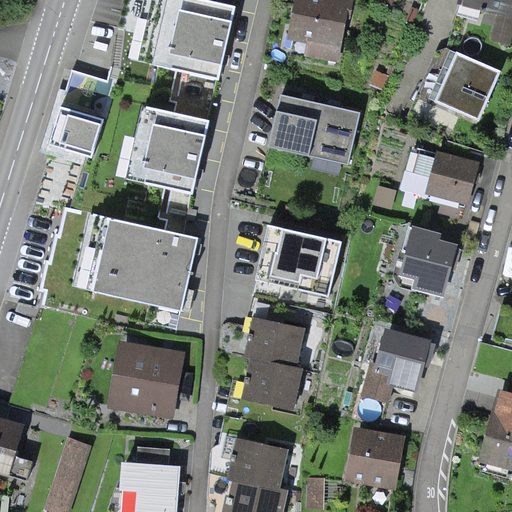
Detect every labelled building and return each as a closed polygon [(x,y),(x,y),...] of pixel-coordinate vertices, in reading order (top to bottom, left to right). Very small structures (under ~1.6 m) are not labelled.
[(236,7),(206,0),(149,0),(140,43),(155,47),(151,64),(220,80),(225,57),(236,7)] [(328,0),(300,0),(294,34),(298,34),(295,49),(323,54),(326,40),(337,42),(342,14),(348,15),(350,4),(347,4),(328,0)] [(511,0),(460,0),(460,3),(500,13),(511,16),(511,0)] [(509,43),(511,29),(511,16),(500,13),(494,39),(509,43)] [(448,54),(429,99),(479,120),(499,71),(450,51),(448,54)] [(378,72),(373,85),(382,89),(387,76),(378,72)] [(268,147),(308,157),(321,104),(309,101),(281,94),(268,147)] [(321,104),(308,157),(348,166),(361,113),(334,107),(321,104)] [(145,105),(127,177),(193,194),(202,157),(211,121),(145,105)] [(94,158),(105,120),(61,106),(49,145),(94,158)] [(414,149),(405,184),(444,195),(465,201),(473,176),(475,166),(414,149)] [(373,205),(392,210),(396,190),(377,186),(373,205)] [(460,220),(465,201),(444,195),(439,213),(460,220)] [(199,238),(94,215),(78,287),(183,311),(197,247),(199,238)] [(327,239),(268,226),(256,281),(329,297),(342,242),(327,239)] [(409,228),(395,280),(441,293),(449,264),(452,265),(456,266),(461,250),(437,244),(439,236),(409,228)] [(511,344),(511,308),(502,306),(493,340),(511,344)] [(36,319),(14,391),(43,400),(65,328),(36,319)] [(256,321),(248,359),(253,360),(296,369),(304,331),(280,326),(256,321)] [(389,334),(379,368),(394,372),(394,373),(417,379),(421,365),(428,367),(431,357),(434,346),(389,334)] [(511,376),(511,351),(479,342),(471,371),(510,382),(511,376)] [(125,348),(115,402),(148,408),(170,412),(180,358),(125,348)] [(296,369),(253,360),(245,398),(270,403),(294,407),(302,370),(296,369)] [(394,372),(379,368),(372,366),(365,393),(387,399),(394,373),(394,372)] [(511,399),(503,397),(486,458),(511,464),(511,399)] [(15,457),(24,427),(0,419),(0,471),(27,480),(32,462),(15,457)] [(359,434),(351,477),(391,485),(396,460),(399,441),(359,434)] [(264,447),(225,439),(224,446),(216,448),(211,453),(210,475),(279,490),(287,452),(264,447)] [(67,511),(89,447),(70,441),(47,511),(56,511),(67,511)] [(137,463),(165,465),(166,449),(138,447),(137,463)] [(126,462),(122,511),(177,511),(180,481),(181,467),(165,465),(137,463),(126,462)] [(279,490),(210,475),(208,503),(211,508),(230,511),(229,511),(280,511),(285,491),(279,490)] [(309,479),(308,508),(321,509),(322,479),(309,479)]
